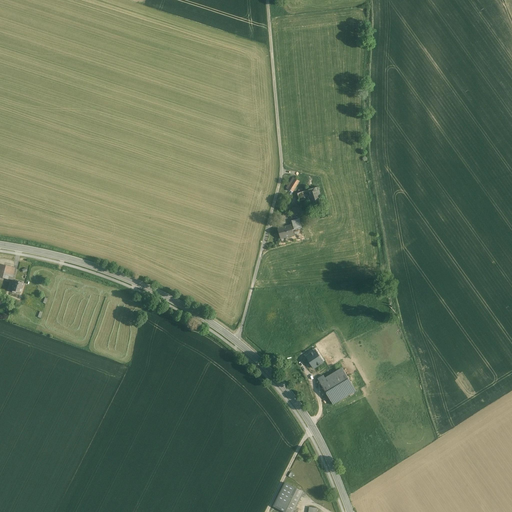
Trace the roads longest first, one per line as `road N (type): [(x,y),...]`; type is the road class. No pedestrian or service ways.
road 1 (unclassified): [(267,0),(281,169),(235,341)]
road 2 (tertiary): [(235,341),(115,273),(0,244)]
